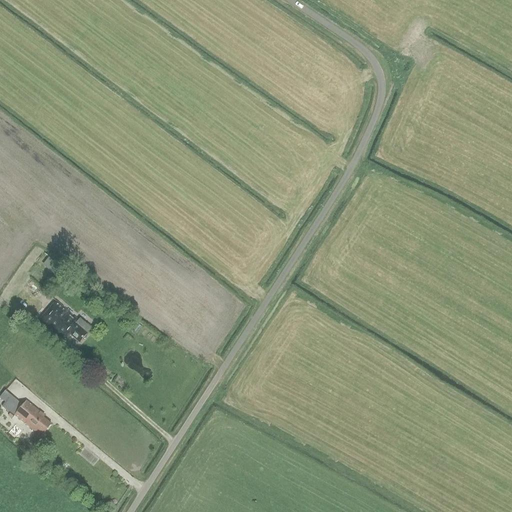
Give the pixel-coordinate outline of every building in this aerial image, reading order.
[(43,265),(58,277),(64,269),(49,257),(43,265)] [(8,291),(19,298),(28,285),(18,278),(8,291)] [(79,342),(91,329),(80,319),(79,321),(57,301),(39,321),(63,342),(70,334),(79,342)] [(2,406),(13,416),(22,405),(5,391),(0,396),(0,398),(5,403),(2,406)] [(41,437),(52,424),(39,413),(40,412),(26,401),(15,415),(41,437)]
